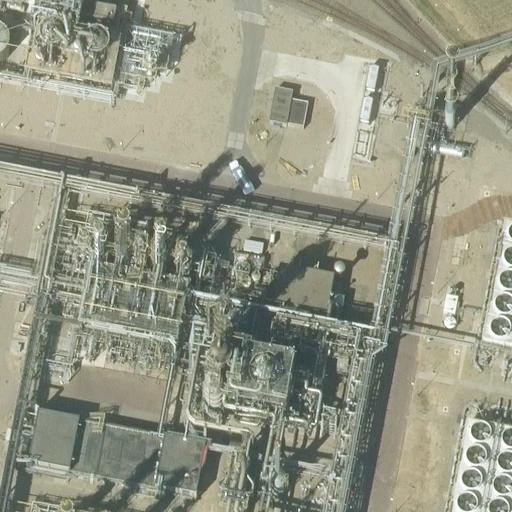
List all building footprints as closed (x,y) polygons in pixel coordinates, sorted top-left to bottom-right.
[(40,0),(37,51),(41,61),(56,62),(31,72),(30,82),(42,77),(54,78),(53,92),(68,93),(62,80),(76,74),(84,75),(83,93),(92,93),(111,86),(113,54),(84,52),(85,37),(117,39),(119,14),(96,13),(91,0),(40,0)] [(268,126),(303,131),(308,107),(289,103),(290,95),(273,93),(268,126)] [(480,348),(511,354),(511,229),(503,228),(480,348)] [(326,332),(337,293),(283,278),(272,318),(326,332)] [(189,449),(37,420),(28,471),(179,500),(189,449)] [(449,511),(511,511),(511,435),(465,426),(449,511)]
